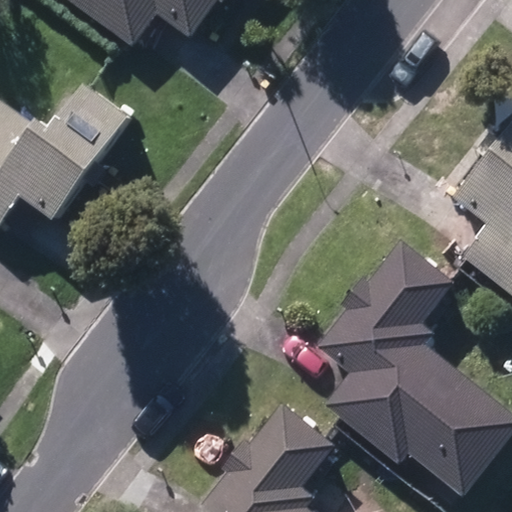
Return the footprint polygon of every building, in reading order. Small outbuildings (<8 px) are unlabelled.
[(62,0),(62,1),(134,52),(158,19),(191,41),(218,5),(223,8),(228,0),(62,0)] [(0,230),(22,200),(54,224),(84,183),(96,191),(108,173),(96,166),(128,122),(82,88),(76,99),(69,93),(53,116),(59,121),(52,132),(37,122),(33,126),(0,102),(0,230)] [(511,129),(452,204),(488,233),(465,261),(511,297),(511,129)] [(408,456),(463,500),(511,437),(511,416),(427,349),(436,339),(423,328),(457,287),(405,245),(373,287),(364,280),(341,307),(350,315),(319,351),(352,379),(327,409),(399,468),(408,456)] [(309,511),(308,511),(317,501),(304,490),(337,449),(285,407),(252,446),(246,442),(222,473),(228,477),(201,509),(204,511),(309,511)]
